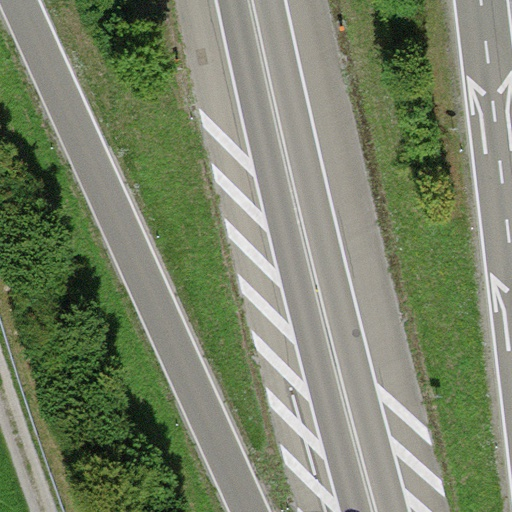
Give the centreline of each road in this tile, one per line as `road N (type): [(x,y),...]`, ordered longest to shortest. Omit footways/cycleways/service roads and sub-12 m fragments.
road 1 (trunk): [(17,0),(246,511)]
road 2 (trunk): [(250,0),(301,244),(371,511)]
road 3 (trunk): [(511,237),(484,0)]
road 4 (track): [(0,388),(38,511)]
